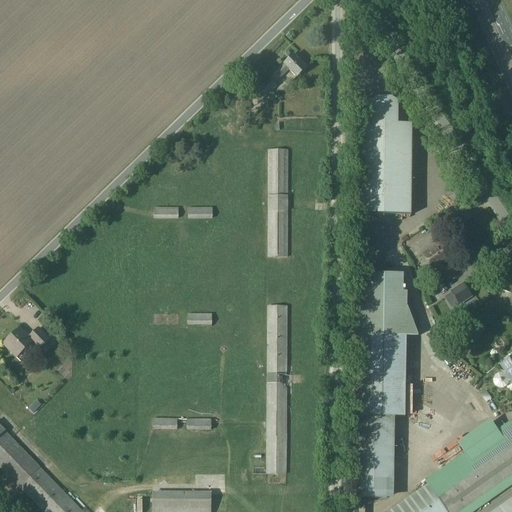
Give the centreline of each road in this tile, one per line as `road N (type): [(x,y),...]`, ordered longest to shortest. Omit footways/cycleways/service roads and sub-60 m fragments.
road 1 (unclassified): [(333,511),(336,0)]
road 2 (unclassified): [(0,297),(306,0)]
road 3 (unclassified): [(511,231),(360,0)]
